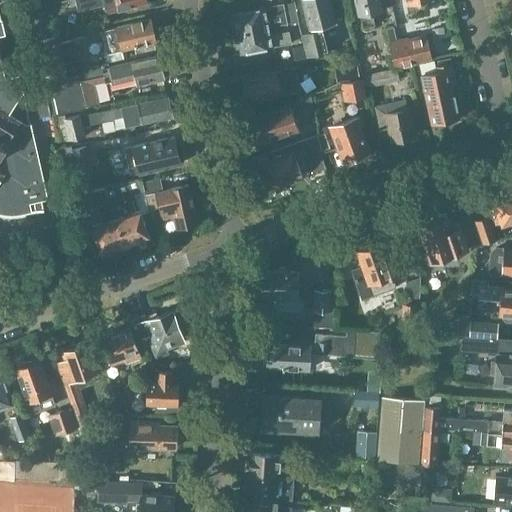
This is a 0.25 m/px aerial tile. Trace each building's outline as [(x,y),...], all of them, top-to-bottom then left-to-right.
[(0,0),(0,214),(3,215),(14,216),(25,214),(34,212),(44,211),(44,209),(42,201),(49,199),(32,123),(31,124),(23,92),(24,92),(20,73),(6,76),(1,57),(0,50),(0,34),(6,33),(2,18),(1,18),(0,12),(0,0)] [(42,6),(40,0),(20,0),(24,12),(42,6)] [(76,0),(79,11),(92,7),(104,4),(107,12),(146,3),(145,0),(76,0)] [(303,0),(311,29),(335,24),(328,0),(303,0)] [(354,0),(359,17),(360,17),(363,29),(376,26),(373,14),(383,12),(382,5),(392,3),(391,0),(354,0)] [(391,0),(392,3),(393,3),(391,0),(408,0),(409,4),(412,17),(428,13),(425,0),(426,0),(391,0)] [(231,21),(234,34),(268,28),(267,19),(285,15),(287,25),(298,23),(294,3),(284,5),(284,4),(265,8),(234,14),(235,20),(231,21)] [(36,41),(36,42),(58,37),(58,36),(51,38),(43,7),(28,11),(37,41),(36,41)] [(150,19),(116,27),(101,31),(107,55),(108,61),(109,63),(124,59),(121,51),(156,43),(150,19)] [(59,34),(62,45),(83,39),(80,28),(59,34)] [(268,28),(234,34),(237,49),(240,48),(241,53),(272,47),(272,48),(292,44),(289,32),(270,36),(268,28)] [(301,35),(304,46),(307,58),(330,52),(323,28),(301,35)] [(387,30),(394,67),(431,59),(426,34),(406,38),(405,36),(397,38),(394,28),(387,30)] [(45,77),(67,72),(58,37),(36,42),(45,77)] [(307,58),(304,46),(294,48),(297,61),(307,58)] [(97,74),(94,75),(92,68),(81,70),(82,78),(80,78),(79,76),(48,83),(56,115),(100,104),(95,85),(113,80),(114,83),(135,78),(136,85),(164,79),(159,56),(102,69),(102,65),(95,67),(97,74)] [(451,58),(437,61),(438,65),(435,66),(436,72),(421,76),(432,125),(444,122),(448,124),(454,123),(456,119),(460,118),(453,85),(456,84),(451,58)] [(370,72),(369,64),(359,66),(361,74),(370,72)] [(334,71),(337,83),(359,79),(357,66),(334,71)] [(27,71),(31,86),(39,118),(50,115),(39,68),(27,71)] [(300,90),(295,72),(294,69),(278,73),(278,72),(243,81),(243,83),(242,83),(247,103),(248,102),(249,104),(283,95),(300,90)] [(360,77),(361,80),(363,90),(365,90),(400,82),(398,69),(360,77)] [(363,90),(361,80),(340,84),(344,103),(367,99),(365,90),(363,90)] [(310,91),(298,95),(303,110),(315,105),(310,91)] [(169,97),(138,104),(121,108),(81,118),(81,116),(66,119),(65,115),(55,118),(62,143),(87,138),(84,128),(123,118),(126,128),(142,124),(173,117),(169,97)] [(374,107),(379,130),(387,128),(390,142),(414,137),(408,108),(406,100),(374,107)] [(255,140),(259,144),(260,146),(300,132),(291,106),(251,120),(254,131),(253,135),(255,140)] [(356,117),(332,127),(344,162),(369,153),(356,117)] [(164,129),(146,133),(148,143),(166,139),(164,129)] [(135,156),(139,174),(181,165),(180,162),(184,161),(182,149),(177,150),(174,137),(166,139),(148,143),(126,148),(129,158),(135,156)] [(268,154),(270,158),(258,162),(267,189),(303,177),(294,153),(304,150),(313,174),(325,170),(317,137),(268,154)] [(78,172),(92,169),(86,147),(63,153),(70,179),(79,177),(78,172)] [(160,178),(143,183),(147,198),(150,209),(159,207),(162,219),(174,216),(177,229),(181,228),(186,228),(198,224),(189,185),(164,191),(160,178)] [(105,187),(108,195),(127,250),(147,243),(150,239),(141,215),(151,212),(150,209),(147,198),(143,183),(142,179),(105,187)] [(127,250),(108,195),(96,200),(101,212),(104,211),(108,221),(92,226),(102,255),(108,257),(127,250)] [(505,201),(493,205),(494,208),(488,210),(494,227),(500,224),(502,229),(511,225),(511,196),(505,199),(505,201)] [(497,242),(493,231),(488,217),(475,222),(483,246),(497,242)] [(419,231),(431,265),(468,252),(461,230),(448,234),(444,223),(419,231)] [(91,241),(84,244),(88,258),(96,255),(91,241)] [(370,248),(358,252),(362,266),(373,296),(396,288),(392,277),(406,272),(398,249),(386,253),(383,244),(370,248)] [(492,252),(491,264),(489,271),(491,274),(511,275),(511,247),(495,246),(492,252)] [(298,297),(298,285),(298,272),(263,271),(262,282),(260,285),(259,292),(262,296),(262,297),(274,298),(273,308),(276,311),(300,312),(303,309),(303,301),(300,298),(298,297)] [(420,277),(406,282),(412,298),(419,297),(420,277)] [(472,279),(471,294),(479,295),(479,300),(500,302),(499,316),(502,316),(502,318),(503,320),(506,322),(511,322),(511,290),(502,290),(501,290),(501,287),(488,286),(489,280),(480,280),(472,279)] [(314,290),(314,313),(314,326),(333,327),(334,312),(332,312),(332,291),(314,290)] [(402,304),(402,328),(417,328),(417,304),(402,304)] [(137,324),(143,340),(150,337),(153,345),(150,346),(155,358),(156,357),(157,360),(169,355),(166,346),(185,339),(174,310),(141,323),(137,324)] [(445,335),(467,336),(469,315),(446,314),(445,335)] [(469,336),(492,338),(497,338),(498,324),(470,322),(469,336)] [(100,355),(104,368),(125,360),(127,365),(141,360),(130,329),(103,339),(108,352),(100,355)] [(357,331),(356,337),(328,335),(328,334),(318,334),(315,343),(318,343),(317,355),(338,356),(354,357),(355,356),(379,358),(381,333),(357,331)] [(448,336),(438,335),(437,351),(447,352),(448,336)] [(460,351),(510,354),(511,354),(511,338),(497,338),(492,338),(469,336),(467,336),(461,336),(460,351)] [(268,368),(310,371),(311,341),(294,340),(294,346),(269,344),(268,368)] [(72,408),(79,428),(87,449),(96,437),(77,382),(98,375),(87,345),(64,353),(66,360),(56,363),(72,408)] [(381,349),(380,365),(401,367),(402,350),(381,349)] [(511,354),(510,355),(510,358),(497,357),(494,388),(507,388),(507,390),(511,390),(511,354)] [(53,357),(28,366),(28,365),(27,363),(26,363),(25,362),(23,362),(20,362),(19,363),(18,364),(18,365),(17,366),(17,367),(17,369),(16,370),(32,413),(54,405),(51,396),(60,393),(55,378),(60,377),(53,357)] [(147,381),(146,406),(178,407),(179,382),(173,382),(173,373),(158,372),(158,382),(147,381)] [(0,375),(0,410),(12,406),(1,375),(0,375)] [(355,391),(354,407),(378,408),(379,392),(355,391)] [(261,428),(320,432),(321,400),(264,396),(261,428)] [(422,428),(424,407),(424,400),(383,396),(380,434),(378,459),(377,462),(420,465),(421,452),(422,428)] [(511,410),(504,409),(503,422),(447,419),(447,418),(440,417),(441,407),(440,407),(441,397),(426,396),(426,407),(424,407),(422,428),(439,429),(439,428),(447,429),(447,430),(473,432),(502,434),(502,433),(511,434),(511,410)] [(55,436),(69,432),(79,428),(72,408),(48,415),(55,436)] [(9,417),(18,440),(31,434),(22,412),(9,417)] [(124,415),(97,415),(97,436),(124,436),(124,415)] [(128,449),(160,449),(176,450),(177,423),(161,422),(129,421),(128,449)] [(422,428),(421,452),(423,453),(422,465),(436,465),(437,454),(438,454),(439,429),(422,428)] [(354,456),(378,459),(380,434),(356,432),(354,456)] [(502,434),(473,432),(473,443),(501,445),(500,457),(511,458),(511,434),(502,433),(502,434)] [(0,446),(0,460),(4,460),(8,457),(9,453),(9,452),(6,447),(2,446),(0,446)] [(246,475),(246,476),(280,479),(281,468),(286,468),(288,455),(282,454),(247,452),(245,475),(246,475)] [(310,467),(330,469),(330,468),(331,455),(311,454),(310,467)] [(14,461),(14,479),(56,480),(56,485),(73,486),(73,481),(74,481),(83,482),(84,463),(14,461)] [(85,478),(99,479),(100,464),(85,463),(85,478)] [(381,463),(379,485),(419,489),(421,466),(381,463)] [(246,476),(244,500),(279,502),(280,479),(246,476)] [(496,477),(495,489),(494,501),(506,502),(511,502),(511,477),(509,478),(496,477)] [(74,486),(74,489),(83,490),(83,482),(74,481),(74,486)] [(173,511),(174,496),(140,494),(132,495),(132,482),(99,481),(98,501),(127,503),(126,511),(173,511)] [(428,501),(450,503),(451,489),(429,488),(428,501)] [(244,500),(243,511),(290,511),(291,507),(279,506),(279,502),(262,501),(244,500)] [(427,511),(473,511),(474,506),(429,503),(427,511)]
